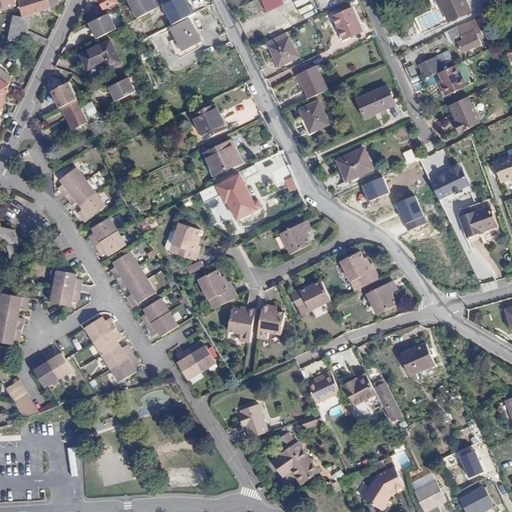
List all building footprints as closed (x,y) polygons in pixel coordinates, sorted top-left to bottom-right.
[(15,0),(0,0),(0,10),(16,6),(15,0)] [(31,14),(51,7),(48,0),(19,0),(24,16),(31,14)] [(131,0),(140,17),(162,6),(159,0),(156,0),(155,0),(131,0)] [(281,0),(261,0),(267,12),(284,5),(281,0)] [(466,0),(438,0),(449,22),(472,11),(466,0)] [(352,8),(333,16),(343,39),(362,31),(352,8)] [(27,37),(28,31),(31,14),(24,16),(14,15),(8,41),(22,38),(27,37)] [(98,38),(117,29),(109,14),(90,23),(98,38)] [(476,18),(458,27),(463,39),(457,42),(462,53),(482,44),(478,35),(476,31),(481,29),(476,18)] [(189,19),(172,28),(184,49),(201,40),(189,19)] [(45,45),(48,39),(28,31),(27,37),(45,45)] [(299,57),(287,32),(268,42),(279,66),(299,57)] [(22,38),(8,41),(2,43),(3,49),(22,44),(22,38)] [(110,40),(81,54),(88,69),(104,62),(108,69),(121,62),(110,40)] [(438,56),(419,65),(425,80),(436,75),(446,98),(469,87),(458,64),(444,71),(438,56)] [(309,98),(328,90),(316,65),(298,75),(309,98)] [(0,72),(0,77),(9,85),(10,80),(0,72)] [(9,85),(0,77),(0,90),(7,91),(9,85)] [(129,77),(110,87),(117,101),(136,91),(129,77)] [(51,92),(59,108),(63,107),(77,99),(68,82),(51,92)] [(387,86),(357,99),(363,113),(376,107),(378,112),(395,104),(387,86)] [(470,97),(450,106),(457,123),(455,124),(459,133),(481,122),(470,97)] [(63,107),(74,129),(88,122),(85,115),(80,106),(77,99),(63,107)] [(92,100),(80,106),(85,115),(97,109),(92,100)] [(319,101),(300,109),(310,132),(329,124),(319,101)] [(194,116),(198,125),(205,138),(230,126),(223,112),(220,114),(215,105),(194,116)] [(231,140),(205,153),(216,175),(242,162),(231,140)] [(468,140),(459,144),(461,151),(471,147),(468,140)] [(364,149),(338,160),(346,180),(372,168),(364,149)] [(403,153),(408,164),(417,160),(412,149),(403,153)] [(282,154),(280,152),(275,155),(276,159),(281,157),(283,160),(286,164),(288,164),(289,163),(285,158),(282,154)] [(511,155),(495,162),(502,181),(511,177),(511,155)] [(256,164),(243,170),(246,178),(259,172),(256,164)] [(441,198),(455,191),(469,184),(460,166),(445,174),(432,180),(441,198)] [(64,183),(60,187),(74,204),(79,201),(85,208),(80,212),(87,221),(107,205),(76,167),(61,180),(64,183)] [(218,183),(202,191),(206,199),(221,191),(226,202),(229,201),(238,219),(257,209),(240,175),(219,186),(218,183)] [(291,191),(298,188),(294,176),(286,179),(291,191)] [(467,236),(482,231),(497,226),(490,207),(474,213),(460,217),(467,236)] [(89,235),(101,254),(107,251),(109,255),(126,244),(109,217),(92,227),(94,231),(89,235)] [(198,238),(199,235),(203,227),(182,219),(171,249),(196,259),(202,244),(196,242),(198,238)] [(151,221),(142,226),(145,231),(154,226),(151,221)] [(307,234),(310,232),(313,231),(308,221),(282,233),(292,254),(312,245),(309,238),(307,234)] [(0,240),(5,242),(14,243),(16,236),(14,229),(0,226),(0,240)] [(24,261),(23,255),(20,244),(14,243),(5,242),(11,264),(24,261)] [(111,269),(114,274),(123,288),(124,288),(129,285),(134,293),(129,296),(129,297),(135,306),(136,306),(157,293),(131,251),(114,262),(116,266),(111,269)] [(342,262),(356,291),(380,279),(373,265),(371,266),(368,268),(367,264),(364,260),(361,253),(342,262)] [(76,275),(56,271),(50,303),(69,307),(71,302),(76,303),(81,281),(75,280),(76,275)] [(199,280),(214,310),(239,297),(230,281),(229,282),(226,284),(223,280),(222,277),(219,271),(199,280)] [(392,294),(395,293),(399,291),(394,281),(368,293),(379,315),(398,306),(394,298),(393,296),(392,294)] [(308,289),(307,286),(291,294),(302,316),(330,302),(320,283),(314,286),(311,287),(308,289)] [(27,299),(0,293),(0,342),(13,344),(13,340),(19,341),(23,319),(18,318),(20,309),(25,310),(27,299)] [(153,335),(155,334),(158,332),(161,336),(178,325),(161,298),(144,309),(146,313),(142,316),(141,317),(153,335)] [(263,305),(257,338),(270,340),(271,334),(283,336),(287,313),(275,311),(273,311),(272,310),(272,307),(263,305)] [(240,341),(250,342),(255,309),(247,308),(246,313),(243,312),(239,312),(234,311),(231,333),(241,335),(240,341)] [(102,315),(85,326),(120,382),(137,371),(134,367),(139,364),(127,345),(122,348),(117,339),(122,336),(110,317),(107,318),(105,320),(102,315)] [(198,343),(179,355),(182,360),(178,363),(189,380),(216,362),(206,346),(201,349),(198,343)] [(426,343),(400,355),(410,377),(436,365),(426,343)] [(465,348),(459,343),(454,349),(459,354),(465,348)] [(53,350),(34,362),(37,367),(33,370),(44,386),(71,370),(60,353),(56,355),(53,350)] [(307,386),(311,395),(316,405),(330,398),(341,393),(331,372),(324,376),(325,378),(321,380),(307,386)] [(17,377),(4,385),(23,418),(38,412),(17,377)] [(353,385),(351,381),(343,385),(354,406),(376,396),(367,378),(356,383),(353,385)] [(385,384),(375,389),(377,393),(387,388),(385,384)] [(387,388),(377,393),(393,425),(404,419),(387,388)] [(511,428),(511,414),(506,401),(501,403),(511,428)] [(246,416),(249,425),(253,437),(272,431),(266,413),(263,405),(244,411),(246,416)] [(319,414),(299,421),(302,430),(324,422),(319,414)] [(289,432),(277,441),(285,452),(271,462),(283,478),(291,472),(301,486),(321,472),(298,441),(296,443),(289,432)] [(488,467),(465,479),(468,486),(492,475),(488,467)] [(404,487),(397,473),(395,468),(385,472),(379,475),(363,498),(382,511),(388,502),(387,501),(392,492),(404,487)] [(336,481),(344,476),(341,470),(333,475),(336,481)] [(423,470),(410,474),(412,480),(425,476),(423,470)] [(323,478),(317,480),(321,487),(326,484),(323,478)] [(436,481),(414,493),(423,511),(424,511),(446,501),(436,481)] [(339,482),(331,485),(335,493),(343,489),(339,482)] [(483,487),(459,499),(465,511),(476,511),(478,511),(492,504),(483,487)]
